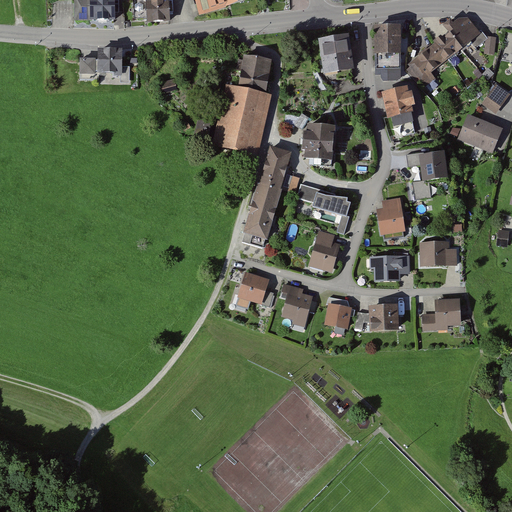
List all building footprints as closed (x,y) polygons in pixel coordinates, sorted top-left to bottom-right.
[(70,0),(71,24),(113,23),(112,0),(70,0)] [(191,0),(197,19),(249,3),(247,0),(191,0)] [(142,4),(144,25),(169,23),(168,1),(142,4)] [(446,34),(462,55),(485,37),(471,20),(457,19),(442,30),(446,34)] [(400,28),(373,28),(373,57),(400,58),(400,28)] [(446,68),(462,55),(446,34),(429,48),(446,68)] [(351,73),(345,38),(316,43),(322,78),(351,73)] [(422,87),(446,68),(429,48),(405,67),(422,87)] [(128,55),(79,55),(79,80),(128,80),(128,55)] [(269,64),(242,57),(234,89),(221,86),(207,147),(255,158),(269,98),(262,96),(269,64)] [(174,82),(157,86),(160,96),(176,92),(174,82)] [(511,96),(496,85),(482,105),(496,115),(511,96)] [(405,89),(380,95),(386,121),(412,115),(405,89)] [(502,131),(468,117),(458,141),(492,155),(502,131)] [(336,129),(305,126),(302,159),(333,162),(336,129)] [(292,156),(270,150),(246,235),(268,241),(292,156)] [(441,155),(417,158),(420,183),(444,180),(441,155)] [(350,204),(318,193),(312,210),(340,220),(336,234),(343,237),(349,219),(345,218),(350,204)] [(383,210),(376,211),(379,236),(391,234),(392,237),(404,236),(400,200),(382,201),(383,210)] [(335,236),(319,232),(310,268),(333,274),(340,246),(333,244),(335,236)] [(498,233),(498,247),(509,247),(509,233),(498,233)] [(448,244),(420,244),(420,266),(457,267),(457,251),(448,251),(448,244)] [(410,257),(370,256),(369,271),(374,271),(373,282),(400,282),(400,275),(410,275),(410,257)] [(268,281),(244,273),(236,298),(271,309),(276,296),(265,292),(268,281)] [(305,293),(286,287),(282,299),(286,300),(280,318),(294,322),(293,326),(303,329),(312,299),(304,297),(305,293)] [(458,302),(433,302),(434,317),(421,318),(422,333),(447,332),(447,329),(459,328),(458,302)] [(352,311),(327,307),(324,328),(348,332),(352,311)] [(367,315),(357,314),(357,332),(366,332),(366,334),(397,335),(397,308),(367,307),(367,315)]
